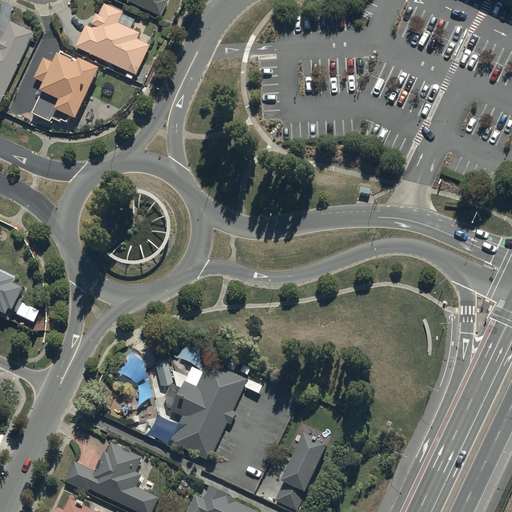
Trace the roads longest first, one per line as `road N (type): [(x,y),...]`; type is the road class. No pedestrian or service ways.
road 1 (tertiary): [(200,210),(256,230),(398,217),(511,256)]
road 2 (tertiary): [(462,266),(395,244),(292,278),(218,267),(185,272)]
road 3 (secondary): [(394,511),(460,372),(462,266)]
road 4 (secondary): [(421,511),(511,312)]
road 5 (residential): [(58,388),(0,511)]
road 6 (residential): [(58,388),(80,268)]
